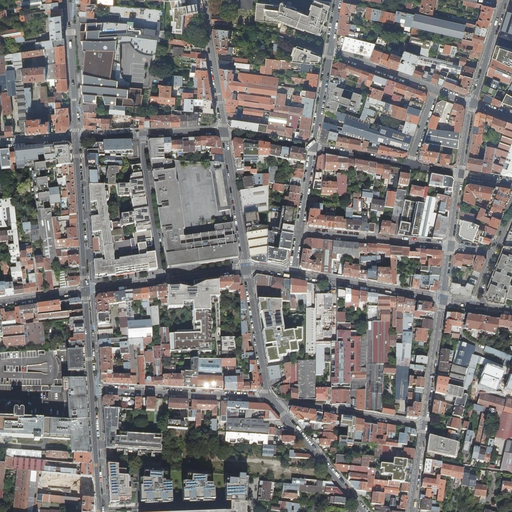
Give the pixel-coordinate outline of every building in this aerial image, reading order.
[(164,0),(165,0),(165,9),(164,31),(169,32),(170,32),(172,32),(184,34),(185,15),(185,0),(164,0)] [(185,0),(185,15),(192,14),(192,13),(199,13),(197,0),(185,0)] [(236,0),(236,9),(251,10),(252,0),(236,0)] [(258,12),(257,18),(268,20),(273,20),(279,21),(280,20),(281,20),(283,20),(302,28),(304,29),(314,32),(316,32),(317,32),(319,31),(320,30),(321,29),(321,28),(321,27),(323,25),(324,25),(325,22),(326,20),(329,12),(329,11),(330,12),(331,2),(317,0),(316,0),(311,16),(304,13),(304,12),(297,10),(298,8),(286,4),(286,6),(284,5),(283,10),(282,10),(282,5),(259,3),(258,12)] [(433,14),(436,0),(423,0),(421,11),(433,14)] [(478,21),(477,26),(489,29),(493,18),(496,8),(476,3),(464,0),(463,4),(476,8),(476,7),(481,9),(478,21)] [(342,14),(351,16),(352,11),(353,11),(352,13),(356,13),(358,5),(356,5),(344,2),(343,8),(342,14)] [(98,12),(99,4),(98,5),(90,4),(83,3),(82,11),(98,12)] [(84,94),(85,103),(95,103),(97,104),(98,94),(102,95),(105,104),(111,105),(116,105),(117,105),(118,95),(123,96),(123,106),(126,106),(141,107),(144,94),(142,94),(142,88),(130,87),(130,83),(118,82),(118,79),(111,78),(113,61),(120,63),(120,43),(131,42),(133,47),(137,50),(142,53),(148,55),(153,55),(153,57),(157,57),(157,53),(159,43),(159,37),(160,31),(163,31),(164,9),(113,5),(110,5),(109,14),(119,15),(120,22),(109,22),(97,23),(97,18),(81,17),(78,17),(78,21),(79,21),(80,22),(81,23),(82,23),(84,24),(87,23),(86,31),(80,31),(81,41),(84,41),(84,50),(87,51),(84,74),(85,75),(84,85),(82,85),(83,94),(84,94)] [(396,14),(390,12),(361,6),(360,10),(367,12),(365,19),(392,24),(393,21),(403,22),(402,26),(412,27),(415,15),(398,11),(397,11),(396,14)] [(511,38),(511,6),(510,6),(504,23),(500,36),(511,40),(511,38)] [(48,11),(48,13),(52,12),(53,17),(63,15),(63,11),(63,10),(63,9),(59,9),(53,10),(48,11)] [(251,19),(250,25),(256,26),(257,20),(257,18),(258,12),(235,9),(234,16),(247,17),(251,19)] [(81,10),(81,17),(97,18),(98,19),(98,12),(82,11),(81,10)] [(473,42),(475,34),(477,26),(474,25),(452,19),(444,17),(441,16),(433,14),(421,11),(417,10),(415,15),(412,27),(419,29),(460,38),(473,42)] [(193,35),(193,14),(192,14),(185,15),(184,34),(187,34),(193,35)] [(351,16),(342,14),(341,18),(341,22),(349,24),(350,20),(352,21),(353,16),(351,16)] [(49,39),(50,41),(53,40),(57,40),(65,39),(64,27),(63,15),(53,17),(51,17),(53,39),(49,39)] [(229,17),(212,15),(213,23),(229,25),(232,25),(233,23),(233,22),(232,20),(229,20),(229,17)] [(452,17),(452,19),(474,25),(475,22),(452,17)] [(302,28),(283,20),(282,22),(302,29),(302,28)] [(349,24),(341,22),(340,25),(339,29),(361,33),(362,26),(349,24)] [(314,32),(304,29),(321,36),(324,29),(323,29),(324,25),(323,25),(321,27),(321,28),(321,29),(320,30),(319,31),(317,32),(316,32),(314,32)] [(475,34),(487,37),(488,33),(489,29),(477,26),(475,34)] [(417,37),(419,29),(412,27),(410,36),(411,36),(417,37)] [(0,40),(7,39),(8,39),(25,36),(24,28),(0,31),(0,40)] [(229,40),(230,31),(229,30),(214,29),(216,38),(217,46),(229,47),(229,41),(231,41),(231,40),(229,40)] [(338,35),(359,40),(361,33),(339,29),(339,32),(338,35)] [(172,32),(171,39),(186,41),(187,34),(184,34),(172,32)] [(475,34),(473,42),(484,44),(486,40),(487,37),(475,34)] [(353,53),(371,57),(373,51),(376,44),(362,41),(359,40),(338,35),(337,41),(337,45),(339,49),(341,50),(353,53)] [(429,49),(431,41),(417,37),(411,36),(408,44),(421,47),(429,49)] [(376,43),(386,45),(388,39),(387,39),(382,38),(380,37),(379,37),(376,43)] [(474,46),(473,51),(482,53),(483,49),(484,44),(473,42),(460,38),(458,42),(454,41),(453,46),(457,47),(466,49),(467,46),(462,44),(462,43),(474,46)] [(57,40),(58,47),(65,46),(65,42),(65,39),(57,40)] [(511,41),(499,39),(494,56),(511,64),(511,41)] [(37,43),(38,50),(46,49),(53,48),(54,48),(53,40),(50,41),(37,43)] [(431,41),(429,49),(430,49),(450,55),(452,46),(431,41)] [(157,57),(155,67),(182,69),(183,69),(192,69),(194,69),(197,70),(198,64),(190,63),(191,61),(183,60),(183,56),(189,57),(189,55),(191,55),(191,52),(201,53),(205,54),(205,48),(202,48),(192,47),(184,46),(161,43),(159,43),(157,53),(157,57)] [(394,52),(393,51),(392,53),(392,54),(391,56),(388,66),(393,68),(398,70),(401,62),(403,58),(405,51),(408,44),(405,43),(403,47),(404,48),(403,52),(402,53),(401,54),(401,55),(401,57),(393,54),(394,52)] [(57,57),(66,56),(65,46),(58,47),(56,48),(57,57)] [(233,54),(233,47),(229,47),(217,46),(217,50),(218,53),(233,54)] [(306,51),(306,49),(297,46),(292,61),(293,61),(297,62),(301,62),(312,64),(312,61),(320,62),(321,56),(319,56),(306,51)] [(419,55),(420,55),(428,57),(430,49),(429,49),(421,47),(419,55)] [(54,64),(53,48),(46,49),(46,65),(47,67),(47,79),(55,79),(67,79),(66,63),(54,64)] [(54,64),(66,63),(66,56),(57,57),(56,48),(54,48),(53,48),(54,64)] [(44,65),(46,65),(46,49),(38,50),(22,52),(23,58),(44,55),(44,58),(43,58),(44,65)] [(463,66),(465,67),(465,65),(467,59),(455,56),(450,55),(430,49),(428,57),(420,55),(420,56),(417,64),(418,64),(423,65),(426,66),(428,67),(432,68),(436,69),(438,69),(440,69),(443,70),(447,71),(449,72),(461,75),(464,76),(465,73),(461,72),(463,66)] [(474,57),(480,58),(482,53),(473,51),(471,50),(471,53),(470,58),(473,58),(474,58),(474,57)] [(382,57),(374,54),(375,51),(373,51),(371,57),(370,60),(374,61),(379,63),(382,57)] [(420,56),(405,51),(403,58),(406,60),(405,63),(401,62),(398,70),(406,73),(413,75),(416,68),(412,66),(413,62),(417,64),(420,56)] [(10,96),(16,95),(18,95),(17,80),(16,70),(23,69),(23,58),(22,52),(8,54),(5,55),(9,92),(10,96)] [(383,53),(382,57),(379,63),(383,64),(388,66),(391,56),(383,53)] [(1,93),(9,92),(5,55),(0,55),(0,81),(1,89),(1,90),(1,93)] [(197,70),(208,71),(207,65),(206,59),(189,57),(183,56),(183,60),(191,61),(190,63),(198,64),(197,70)] [(280,68),(281,60),(276,59),(267,58),(266,66),(266,67),(273,68),(280,68)] [(490,67),(487,76),(493,78),(511,86),(511,83),(511,67),(493,58),(490,67)] [(229,69),(229,66),(230,62),(219,60),(220,65),(220,68),(221,76),(222,80),(234,81),(235,74),(233,74),(233,71),(235,71),(235,70),(234,70),(229,69)] [(281,60),(280,68),(292,69),(293,61),(292,61),(281,60)] [(350,73),(360,77),(362,70),(353,67),(343,64),(337,61),(334,63),(333,64),(344,67),(343,71),(342,73),(341,76),(341,77),(342,77),(346,78),(348,79),(349,78),(346,77),(347,73),(349,74),(350,72),(351,72),(350,73)] [(302,66),(302,71),(310,72),(312,72),(312,71),(311,71),(312,64),(301,62),(300,66),(302,66)] [(417,68),(418,64),(417,64),(416,68),(413,75),(417,76),(422,78),(426,66),(423,65),(422,69),(417,68)] [(432,68),(431,71),(433,72),(432,73),(431,72),(427,71),(428,67),(426,66),(422,78),(426,80),(432,82),(435,73),(436,69),(432,68)] [(476,69),(467,67),(465,67),(463,66),(461,72),(465,73),(464,76),(473,78),(476,71),(476,69)] [(47,67),(23,69),(24,80),(24,82),(47,80),(47,79),(47,67)] [(17,80),(24,80),(23,69),(16,70),(17,80)] [(436,74),(435,73),(432,82),(435,83),(438,84),(441,75),(443,70),(440,69),(438,69),(438,70),(437,70),(436,74)] [(197,70),(197,73),(196,77),(209,78),(209,74),(208,71),(197,70)] [(367,78),(365,85),(371,87),(375,75),(369,73),(362,70),(360,77),(358,83),(354,92),(359,94),(360,90),(359,90),(362,84),(361,84),(361,83),(364,77),(367,78)] [(446,76),(441,75),(438,84),(440,85),(444,86),(447,77),(449,72),(447,71),(446,76)] [(280,78),(278,78),(240,73),(239,82),(278,87),(278,86),(280,78)] [(341,83),(342,77),(341,77),(341,76),(338,75),(332,75),(331,79),(330,82),(338,83),(337,87),(340,88),(341,83)] [(382,87),(386,88),(389,80),(381,77),(375,75),(371,87),(376,88),(377,85),(382,87)] [(459,84),(458,84),(456,90),(465,94),(469,92),(471,84),(473,78),(464,76),(461,75),(459,82),(458,82),(460,83),(461,80),(463,81),(461,86),(460,86),(460,85),(459,84)] [(182,86),(183,76),(173,76),(172,86),(179,86),(182,86)] [(199,87),(211,88),(210,83),(209,78),(196,77),(195,77),(194,87),(198,87),(199,87)] [(459,82),(447,77),(444,86),(450,88),(456,90),(458,84),(458,82),(459,82)] [(493,78),(490,87),(498,90),(507,94),(511,86),(493,78)] [(55,92),(61,92),(68,92),(68,86),(67,79),(55,79),(55,86),(55,92)] [(24,80),(17,80),(18,95),(18,97),(19,103),(19,109),(22,109),(23,117),(20,117),(21,135),(25,135),(28,135),(25,88),(24,82),(24,80)] [(242,105),(243,105),(259,107),(259,110),(271,111),(275,112),(276,104),(277,93),(278,87),(239,82),(234,81),(222,80),(226,102),(226,105),(236,106),(238,106),(238,103),(242,103),(242,105)] [(387,101),(386,101),(386,102),(399,106),(400,104),(397,103),(399,98),(402,99),(403,97),(393,94),(394,90),(397,82),(392,81),(389,80),(386,88),(385,90),(385,91),(393,95),(395,96),(393,100),(388,99),(387,101)] [(338,83),(330,82),(326,107),(335,110),(337,111),(339,104),(349,107),(348,110),(357,113),(363,95),(359,94),(354,92),(352,100),(342,96),(344,89),(340,88),(337,87),(338,83)] [(394,90),(405,94),(406,94),(408,86),(402,84),(397,82),(394,90)] [(511,83),(511,86),(507,94),(503,102),(502,104),(511,108),(511,107),(511,96),(510,96),(511,92),(511,83)] [(494,98),(498,90),(490,87),(484,84),(483,88),(482,92),(494,97),(494,98)] [(158,94),(158,96),(171,97),(172,86),(158,85),(158,87),(162,88),(161,94),(158,94)] [(295,88),(278,86),(278,87),(277,93),(287,94),(293,95),(294,95),(294,90),(294,89),(295,88)] [(417,98),(416,101),(424,104),(426,100),(427,96),(425,92),(424,92),(412,88),(408,86),(406,94),(409,95),(417,98)] [(183,94),(183,98),(213,100),(212,94),(211,88),(199,87),(199,90),(181,89),(181,91),(180,91),(180,94),(183,94)] [(381,101),(385,91),(383,91),(376,88),(371,87),(370,90),(373,91),(372,95),(369,94),(368,96),(381,101)] [(31,88),(25,88),(28,135),(32,134),(43,133),(50,133),(49,120),(49,118),(42,118),(41,114),(36,114),(37,120),(33,120),(32,116),(31,115),(30,112),(31,112),(31,107),(32,107),(32,100),(31,88)] [(345,89),(343,95),(350,97),(350,96),(352,96),(354,92),(345,89)] [(385,91),(381,101),(385,102),(385,100),(386,101),(387,101),(388,99),(393,100),(395,96),(393,95),(385,91)] [(12,114),(10,96),(9,92),(1,93),(3,105),(4,115),(12,114)] [(61,102),(61,92),(55,92),(55,96),(52,96),(52,97),(48,98),(48,102),(49,103),(55,103),(56,103),(57,103),(59,102),(61,102)] [(494,97),(482,92),(481,94),(480,96),(482,100),(492,103),(494,98),(494,97)] [(276,104),(285,106),(286,100),(287,94),(277,93),(276,104)] [(154,112),(151,112),(151,118),(151,119),(151,120),(151,128),(162,127),(171,127),(172,114),(172,110),(172,104),(175,104),(175,103),(176,98),(171,97),(158,96),(151,96),(151,101),(171,104),(171,107),(170,107),(169,115),(165,116),(165,114),(158,114),(158,116),(153,116),(154,112)] [(423,109),(424,104),(416,101),(408,99),(404,98),(405,97),(403,97),(402,99),(400,104),(399,106),(386,102),(385,102),(381,101),(368,96),(361,119),(370,122),(375,123),(378,112),(408,121),(417,125),(419,120),(423,109)] [(304,97),(303,103),(306,103),(305,109),(304,116),(312,117),(313,112),(314,105),(315,98),(304,97)] [(503,102),(500,100),(496,99),(494,98),(492,103),(496,105),(501,106),(502,104),(503,102)] [(436,129),(440,118),(442,118),(448,102),(444,100),(438,103),(430,127),(436,129)] [(64,108),(63,102),(61,102),(59,102),(57,103),(56,103),(55,103),(49,103),(49,114),(49,115),(69,115),(69,108),(64,108)] [(97,113),(98,104),(97,104),(95,103),(85,103),(84,102),(84,104),(84,109),(84,112),(97,113)] [(452,104),(448,102),(442,118),(446,120),(452,104)] [(453,117),(453,120),(463,122),(464,118),(465,110),(463,106),(455,103),(452,114),(455,115),(455,117),(453,117)] [(288,106),(285,106),(276,104),(275,112),(287,114),(288,106)] [(116,105),(111,105),(110,114),(111,114),(118,115),(125,115),(126,106),(123,106),(117,105),(116,105)] [(236,110),(236,106),(226,105),(227,109),(227,112),(235,113),(236,112),(237,112),(237,111),(236,110)] [(288,106),(287,114),(289,114),(303,116),(304,116),(305,109),(299,108),(288,106)] [(327,108),(326,107),(325,112),(326,112),(336,115),(335,117),(335,118),(346,122),(348,114),(337,111),(335,110),(327,108)] [(264,116),(270,117),(271,111),(259,110),(245,108),(244,113),(262,116),(264,116)] [(174,114),(172,114),(171,127),(176,127),(181,126),(181,115),(181,111),(178,110),(178,115),(177,117),(174,118),(174,115),(174,114)] [(269,125),(287,127),(289,114),(287,114),(275,112),(271,111),(270,117),(269,121),(269,125)] [(110,125),(111,120),(111,119),(110,119),(111,114),(110,114),(102,113),(102,119),(96,118),(97,113),(84,112),(85,120),(85,127),(88,130),(96,130),(96,126),(91,126),(91,122),(99,123),(99,126),(102,126),(102,129),(106,129),(113,129),(113,125),(110,125)] [(193,116),(189,116),(189,126),(194,126),(197,126),(198,112),(195,112),(196,115),(193,115),(193,116)] [(260,123),(261,118),(260,117),(260,118),(244,116),(243,119),(237,118),(237,113),(235,113),(227,112),(228,117),(228,119),(260,123)] [(484,121),(486,121),(488,115),(484,114),(480,112),(476,114),(476,120),(475,126),(485,127),(486,124),(484,124),(484,121)] [(301,129),(303,116),(289,114),(287,127),(293,128),(300,129),(301,129)] [(361,119),(348,114),(346,122),(343,128),(342,134),(350,136),(352,137),(362,139),(364,140),(370,122),(361,119)] [(56,119),(57,132),(66,132),(66,131),(70,127),(70,122),(69,115),(49,115),(49,118),(49,120),(56,119)] [(133,118),(133,116),(128,116),(126,115),(125,129),(134,128),(134,125),(134,118),(133,118)] [(186,115),(181,115),(181,126),(185,126),(189,126),(189,116),(186,116),(186,115)] [(491,116),(488,115),(486,121),(488,121),(487,125),(488,125),(489,125),(488,125),(490,126),(492,126),(495,118),(491,116)] [(140,119),(139,128),(145,128),(145,121),(146,117),(134,116),(134,118),(136,118),(136,119),(138,119),(140,119)] [(303,116),(301,129),(310,130),(311,124),(312,117),(304,116),(303,116)] [(497,130),(504,133),(508,122),(502,120),(495,118),(492,126),(491,130),(491,131),(493,132),(494,129),(496,128),(497,130)] [(246,128),(259,131),(260,123),(228,119),(229,122),(229,123),(232,126),(246,128)] [(260,123),(259,131),(263,132),(268,132),(269,125),(269,121),(264,120),(263,120),(263,124),(260,123)] [(456,126),(456,127),(455,128),(454,128),(453,128),(452,131),(461,133),(462,126),(463,122),(453,120),(452,125),(456,126)] [(416,128),(417,125),(408,121),(406,125),(406,126),(401,124),(399,131),(413,136),(415,130),(416,128)] [(375,123),(370,122),(364,140),(370,142),(373,142),(376,143),(379,144),(381,145),(408,152),(411,144),(413,136),(399,131),(375,123)] [(499,147),(497,147),(492,173),(511,176),(511,123),(508,122),(504,133),(500,145),(499,147)] [(324,123),(323,129),(330,131),(339,133),(342,134),(343,128),(332,125),(324,123)] [(486,124),(485,127),(475,126),(474,130),(473,133),(483,135),(484,130),(484,128),(486,128),(487,129),(488,126),(487,126),(488,125),(487,125),(486,124)] [(287,127),(269,125),(268,132),(277,134),(285,135),(287,127)] [(13,126),(5,127),(6,137),(12,136),(14,136),(13,126)] [(292,137),(293,128),(287,127),(285,135),(292,137)] [(448,131),(436,129),(430,127),(424,142),(442,146),(458,149),(460,141),(460,140),(461,133),(452,131),(448,130),(448,131)] [(296,132),(295,137),(300,138),(306,139),(309,137),(310,130),(301,129),(300,129),(300,131),(301,131),(301,132),(296,132)] [(322,132),(322,135),(329,137),(330,131),(323,129),(322,132)] [(329,137),(337,139),(338,137),(339,133),(330,131),(329,137)] [(482,142),(483,135),(473,133),(473,138),(472,143),(480,145),(481,142),(482,142)] [(323,142),(327,143),(328,142),(329,142),(330,139),(328,139),(329,137),(322,135),(321,139),(323,142)] [(349,139),(338,137),(337,139),(336,145),(344,146),(349,147),(351,139),(352,137),(350,136),(349,139)] [(219,140),(217,138),(211,137),(206,138),(205,148),(211,149),(221,149),(219,140)] [(164,151),(163,139),(161,139),(160,140),(160,142),(158,142),(157,140),(151,140),(149,140),(149,141),(150,141),(151,158),(153,173),(160,217),(165,216),(166,216),(175,215),(175,214),(178,214),(175,194),(178,193),(176,183),(174,183),(174,179),(175,179),(172,160),(164,159),(163,152),(164,152),(164,151)] [(242,151),(241,158),(242,158),(243,158),(243,151),(243,140),(235,139),(232,142),(233,151),(235,159),(240,159),(240,152),(242,151)] [(361,141),(351,139),(349,147),(355,148),(363,150),(364,140),(362,139),(361,141)] [(95,144),(93,148),(87,156),(98,156),(103,157),(122,157),(124,157),(125,157),(125,153),(131,152),(131,150),(131,141),(110,141),(99,142),(99,144),(95,144)] [(375,146),(376,143),(373,142),(372,147),(368,146),(368,150),(374,152),(378,152),(380,148),(378,148),(375,147),(375,146)] [(429,146),(441,148),(442,146),(424,142),(419,157),(421,160),(429,162),(437,163),(440,153),(428,150),(429,146)] [(268,158),(269,158),(269,155),(269,145),(262,144),(257,143),(257,150),(257,156),(268,156),(268,158)] [(479,151),(480,145),(472,143),(471,147),(471,150),(479,151)] [(44,156),(44,161),(57,159),(58,167),(62,167),(73,166),(72,158),(71,146),(69,144),(55,145),(42,146),(44,156)] [(275,157),(280,158),(281,154),(282,147),(274,146),(269,145),(269,155),(274,157),(275,157)] [(407,155),(408,152),(381,145),(380,146),(380,148),(378,152),(403,157),(407,155)] [(28,147),(31,166),(38,222),(51,214),(50,209),(44,210),(43,203),(49,202),(48,190),(47,179),(40,180),(39,172),(46,172),(45,166),(45,164),(38,165),(37,157),(44,156),(42,146),(37,146),(28,147)] [(497,147),(494,147),(487,146),(486,152),(485,159),(484,162),(469,159),(468,166),(470,169),(481,171),(492,173),(497,147)] [(15,163),(16,168),(31,166),(28,147),(22,148),(14,148),(14,153),(15,163)] [(281,154),(289,156),(290,149),(285,148),(282,147),(281,154)] [(210,156),(222,157),(221,149),(211,149),(205,148),(205,151),(209,151),(211,151),(210,156)] [(0,159),(1,171),(11,170),(9,152),(8,149),(3,149),(0,149),(0,159)] [(288,161),(304,164),(306,154),(304,151),(295,150),(290,149),(289,156),(288,161)] [(478,158),(479,151),(471,150),(470,155),(469,159),(484,162),(485,159),(478,158)] [(452,155),(440,153),(437,163),(443,164),(446,165),(447,162),(450,163),(452,155)] [(209,160),(208,163),(209,163),(212,163),(223,164),(222,160),(222,157),(210,156),(208,156),(205,155),(204,160),(209,160)] [(314,181),(321,182),(321,171),(322,155),(321,155),(318,157),(314,177),(314,181)] [(325,171),(337,171),(337,169),(338,157),(331,156),(326,155),(325,171)] [(98,165),(98,158),(98,156),(87,156),(87,162),(88,167),(99,167),(100,167),(100,165),(98,165)] [(103,158),(102,167),(122,167),(122,158),(122,157),(103,157),(103,158)] [(337,169),(347,170),(347,169),(348,159),(342,158),(338,157),(337,169)] [(57,159),(44,161),(45,164),(45,166),(55,164),(56,167),(58,167),(57,159)] [(240,162),(240,159),(235,159),(237,171),(243,170),(243,168),(243,162),(240,162)] [(356,171),(367,173),(369,163),(361,162),(355,161),(354,167),(357,168),(356,171)] [(224,170),(223,164),(212,163),(209,163),(210,171),(213,171),(214,177),(225,175),(224,170)] [(372,176),(375,176),(376,164),(372,164),(369,163),(367,173),(372,174),(372,176)] [(268,174),(275,175),(276,170),(278,171),(278,166),(269,164),(268,174)] [(378,178),(382,179),(383,166),(379,165),(376,164),(375,176),(374,182),(376,183),(376,179),(377,180),(378,178)] [(140,165),(130,167),(132,179),(130,179),(131,186),(129,186),(122,186),(113,186),(116,197),(127,197),(126,196),(129,196),(132,208),(133,207),(133,210),(132,210),(133,213),(131,213),(120,215),(122,221),(121,222),(121,224),(122,223),(123,225),(135,222),(138,233),(150,231),(149,223),(149,220),(146,210),(147,210),(145,196),(144,188),(143,188),(143,185),(143,181),(142,181),(141,174),(139,175),(138,171),(141,171),(140,165)] [(62,171),(62,179),(73,177),(73,172),(73,166),(62,167),(62,169),(60,169),(61,171),(62,171)] [(384,186),(387,187),(391,167),(387,166),(383,166),(382,179),(385,179),(384,186)] [(89,182),(99,182),(99,167),(88,167),(88,175),(89,182)] [(101,181),(101,180),(101,175),(107,175),(107,186),(113,186),(122,186),(122,167),(102,167),(100,167),(99,167),(99,182),(100,181),(101,181)] [(387,188),(385,198),(384,207),(393,209),(395,199),(396,194),(397,189),(397,187),(401,169),(397,168),(393,189),(387,188)] [(292,169),(291,177),(302,179),(302,175),(303,171),(298,170),(292,169)] [(347,170),(337,169),(337,171),(341,171),(341,172),(337,172),(337,183),(336,190),(336,196),(346,197),(347,188),(347,170)] [(405,171),(405,170),(404,169),(401,169),(397,187),(399,188),(400,185),(407,187),(411,171),(406,170),(406,171),(408,175),(402,174),(405,171)] [(230,207),(226,181),(225,175),(214,177),(213,171),(210,171),(216,209),(230,207)] [(256,177),(256,188),(260,187),(268,186),(268,183),(268,174),(256,174),(256,177)] [(431,186),(452,189),(453,181),(451,178),(442,176),(431,174),(429,186),(431,186)] [(69,185),(66,186),(66,191),(62,192),(63,198),(67,198),(69,211),(61,212),(62,217),(76,215),(73,177),(62,179),(57,179),(58,185),(65,184),(65,183),(69,183),(69,185)] [(243,178),(245,188),(253,187),(252,177),(245,178),(243,178)] [(301,183),(302,179),(291,177),(290,185),(300,187),(301,183)] [(321,182),(314,181),(313,189),(317,190),(321,190),(321,189),(321,183),(321,182)] [(274,183),(273,191),(288,193),(288,192),(286,192),(283,192),(284,185),(274,183)] [(467,186),(464,200),(475,205),(477,197),(478,196),(486,198),(491,199),(495,189),(495,188),(496,188),(471,183),(467,186)] [(89,196),(91,196),(91,199),(89,199),(90,201),(92,201),(92,202),(96,202),(96,197),(104,197),(105,195),(105,186),(99,185),(89,185),(89,192),(89,196)] [(366,202),(371,203),(372,200),(372,197),(372,195),(369,194),(369,192),(371,192),(373,192),(374,185),(370,185),(369,191),(362,190),(362,194),(361,196),(361,198),(366,198),(366,202)] [(109,200),(107,186),(105,186),(105,195),(104,197),(96,197),(96,202),(92,202),(92,203),(90,203),(90,211),(106,210),(105,202),(106,202),(108,202),(108,200),(109,200)] [(260,187),(259,206),(268,205),(268,198),(268,190),(268,186),(260,187)] [(290,186),(289,194),(299,195),(300,191),(300,188),(290,186)] [(422,198),(421,204),(425,205),(425,203),(426,197),(428,188),(424,187),(424,189),(411,186),(410,195),(422,198)] [(268,205),(259,206),(260,187),(256,188),(254,188),(245,190),(240,191),(243,209),(244,215),(268,211),(268,205)] [(60,203),(58,188),(48,190),(49,202),(50,205),(60,203)] [(407,191),(397,189),(396,194),(395,199),(405,201),(405,200),(407,191)] [(288,198),(289,194),(288,193),(273,191),(268,190),(268,198),(284,200),(285,198),(288,198)] [(445,190),(444,197),(446,198),(447,196),(448,197),(447,198),(451,198),(452,191),(445,190)] [(165,216),(160,217),(162,234),(177,231),(177,230),(178,230),(179,229),(180,229),(181,229),(182,230),(182,231),(183,231),(184,238),(185,237),(178,193),(175,194),(178,214),(175,214),(175,215),(166,216),(165,216)] [(358,194),(353,193),(353,211),(357,212),(361,212),(361,208),(360,208),(360,207),(361,207),(361,201),(358,201),(358,194)] [(285,198),(284,200),(288,201),(298,203),(298,199),(299,195),(289,194),(288,198),(285,198)] [(445,212),(449,212),(451,198),(447,198),(448,197),(447,196),(446,198),(444,197),(440,196),(437,196),(436,197),(436,199),(436,200),(441,201),(438,213),(444,214),(445,212)] [(285,208),(297,210),(297,206),(298,203),(288,201),(284,200),(268,198),(268,205),(283,208),(285,208)] [(377,211),(379,211),(383,212),(384,207),(385,198),(382,198),(381,202),(378,201),(377,211)] [(7,227),(4,220),(7,220),(6,208),(10,208),(12,231),(7,232),(8,236),(14,236),(15,245),(9,246),(10,263),(15,263),(16,268),(11,268),(12,280),(17,279),(17,278),(22,277),(20,262),(16,263),(16,258),(20,257),(17,233),(14,199),(0,200),(0,227),(1,227),(4,227),(7,227)] [(392,216),(401,218),(405,201),(395,199),(393,209),(392,216)] [(407,236),(418,237),(425,205),(421,204),(405,200),(405,201),(401,218),(400,226),(398,235),(407,236)] [(280,234),(285,208),(283,208),(268,205),(268,211),(268,232),(274,233),(280,234)] [(427,238),(433,213),(434,207),(425,205),(418,237),(423,237),(427,238)] [(383,214),(392,216),(393,209),(384,207),(383,212),(383,214)] [(285,208),(280,234),(292,236),(292,234),(294,225),(297,210),(285,208)] [(487,217),(488,214),(485,213),(487,210),(482,208),(477,218),(491,223),(492,219),(487,217)] [(91,218),(107,217),(106,210),(90,211),(91,218)] [(475,214),(461,210),(461,215),(460,218),(473,222),(480,225),(481,222),(474,219),(475,214)] [(500,216),(501,214),(491,210),(490,213),(488,212),(488,214),(493,216),(499,218),(500,216)] [(268,232),(268,211),(244,215),(248,240),(251,260),(256,262),(267,264),(267,261),(267,249),(268,232)] [(321,214),(321,212),(312,212),(309,211),(307,224),(309,227),(325,228),(325,218),(318,217),(319,214),(321,214)] [(329,229),(334,229),(335,218),(335,213),(331,213),(325,212),(325,218),(325,228),(329,229)] [(428,238),(430,238),(433,226),(436,214),(433,213),(427,238),(428,238)] [(51,214),(38,222),(38,224),(39,230),(40,241),(42,257),(44,268),(44,272),(50,271),(51,271),(51,266),(57,266),(56,258),(57,258),(56,251),(55,249),(54,240),(51,218),(51,214)] [(62,217),(61,217),(57,217),(57,218),(51,218),(54,240),(61,240),(59,222),(64,221),(69,221),(69,229),(67,229),(67,240),(77,239),(76,229),(76,215),(62,217)] [(352,215),(352,231),(357,231),(360,232),(362,217),(362,216),(352,215)] [(98,261),(93,261),(94,265),(95,265),(95,269),(94,269),(94,276),(95,276),(107,274),(107,277),(117,276),(135,273),(134,266),(136,265),(136,259),(133,260),(132,256),(129,239),(124,240),(121,224),(121,222),(112,224),(110,216),(107,217),(91,218),(91,225),(93,225),(93,229),(91,229),(92,233),(94,233),(94,239),(92,239),(92,247),(93,254),(97,254),(98,261)] [(391,224),(396,225),(400,226),(401,218),(392,216),(391,224)] [(493,216),(492,219),(491,223),(490,224),(498,228),(500,224),(502,219),(499,218),(493,216)] [(434,231),(432,238),(442,239),(445,237),(448,218),(441,217),(438,217),(437,220),(435,231),(434,231)] [(342,219),(335,218),(334,229),(340,230),(345,230),(345,221),(342,221),(342,219)] [(463,240),(473,241),(474,238),(479,228),(480,225),(473,222),(460,218),(459,225),(460,225),(459,235),(463,240)] [(391,224),(381,222),(379,233),(384,234),(389,234),(391,224)] [(28,232),(31,231),(30,225),(30,223),(23,224),(22,224),(23,232),(26,232),(26,233),(28,233),(28,232)] [(233,226),(232,223),(214,226),(215,233),(223,231),(223,228),(233,226)] [(481,224),(480,225),(479,228),(482,230),(487,232),(495,235),(497,230),(481,224)] [(177,231),(162,234),(164,242),(165,242),(166,247),(165,247),(166,252),(197,248),(199,264),(201,263),(206,263),(205,261),(229,257),(229,259),(238,258),(233,226),(223,228),(223,231),(215,233),(185,237),(184,238),(183,231),(182,231),(182,230),(181,229),(180,229),(179,229),(178,230),(177,230),(177,231)] [(0,242),(8,242),(8,236),(7,232),(7,227),(4,227),(5,232),(2,232),(1,227),(0,227),(0,242)] [(481,233),(482,230),(479,228),(474,238),(482,242),(484,237),(485,237),(486,236),(483,234),(481,233)] [(32,242),(40,241),(39,230),(31,231),(32,242)] [(151,245),(152,245),(150,231),(138,233),(129,234),(131,249),(138,248),(145,247),(151,247),(151,245)] [(487,232),(486,236),(485,237),(484,237),(482,242),(482,243),(486,243),(489,244),(493,241),(494,239),(495,235),(487,232)] [(22,233),(17,233),(20,257),(20,262),(22,277),(24,294),(27,293),(31,293),(30,284),(26,285),(24,271),(23,271),(23,270),(22,270),(22,267),(27,266),(26,259),(26,254),(26,253),(23,253),(22,233)] [(280,234),(278,250),(288,252),(289,252),(290,246),(292,236),(280,234)] [(71,248),(78,248),(77,239),(67,240),(61,240),(54,240),(55,249),(71,248)] [(310,249),(311,249),(311,240),(307,239),(304,241),(303,246),(302,251),(311,252),(311,253),(311,251),(310,251),(310,249)] [(320,273),(330,274),(330,273),(331,272),(332,254),(333,242),(329,241),(323,241),(322,250),(321,256),(321,260),(321,263),(320,263),(320,273)] [(357,256),(357,244),(347,243),(333,242),(332,254),(336,255),(341,255),(356,256),(357,256)] [(367,245),(360,244),(359,257),(359,259),(359,262),(359,264),(361,264),(362,264),(362,262),(367,262),(376,262),(376,246),(369,245),(367,245)] [(511,245),(510,245),(505,245),(499,261),(498,261),(500,262),(497,269),(495,269),(488,288),(485,295),(486,298),(488,301),(497,302),(505,303),(507,297),(511,298),(511,284),(510,285),(511,282),(510,282),(511,277),(511,245)] [(386,257),(390,257),(390,247),(382,246),(376,246),(376,262),(376,264),(376,266),(380,266),(380,256),(378,257),(378,252),(386,253),(386,257)] [(393,257),(396,257),(402,257),(408,257),(409,253),(409,249),(403,248),(390,247),(390,257),(390,266),(390,271),(390,285),(396,286),(396,275),(396,265),(396,259),(393,259),(393,257)] [(197,248),(166,252),(168,268),(182,266),(199,264),(197,248)] [(288,253),(288,252),(278,250),(273,250),(267,249),(267,261),(282,264),(286,262),(288,253)] [(426,266),(425,267),(428,267),(429,267),(441,268),(441,262),(443,254),(440,251),(430,251),(421,250),(421,254),(420,258),(419,264),(425,265),(426,256),(430,257),(429,257),(432,257),(433,260),(428,260),(428,266),(426,265),(426,266)] [(308,257),(311,257),(311,255),(311,253),(311,252),(302,251),(301,259),(300,267),(302,270),(310,271),(311,262),(308,261),(308,260),(309,260),(309,258),(308,258),(308,257)] [(380,256),(380,266),(390,266),(390,257),(386,257),(386,253),(378,252),(378,257),(380,256)] [(458,265),(462,266),(463,262),(465,254),(458,253),(455,255),(453,269),(457,270),(457,267),(458,265)] [(152,270),(154,270),(153,263),(155,263),(154,254),(145,255),(146,256),(139,257),(139,255),(132,256),(133,260),(136,259),(136,265),(136,273),(152,270)] [(474,257),(475,255),(465,254),(463,262),(472,265),(474,258),(475,259),(475,257),(474,257)] [(36,255),(34,255),(34,258),(36,272),(38,271),(37,269),(44,268),(42,257),(36,258),(36,255)] [(334,269),(338,270),(339,270),(340,262),(341,261),(344,262),(346,262),(356,264),(356,259),(356,256),(341,255),(341,259),(336,259),(336,260),(334,264),(334,269)] [(478,255),(472,268),(474,269),(481,272),(484,265),(486,259),(484,256),(478,255)] [(69,267),(79,266),(78,257),(68,257),(68,263),(67,264),(67,265),(68,266),(69,267)] [(33,269),(32,258),(26,259),(27,266),(30,284),(31,293),(34,292),(36,292),(34,274),(30,275),(30,270),(33,269)] [(317,262),(311,262),(310,271),(315,272),(320,273),(320,263),(321,263),(321,260),(320,260),(317,259),(317,262)] [(6,262),(1,262),(3,284),(4,297),(12,296),(13,295),(13,288),(12,284),(6,284),(5,275),(7,275),(6,262)] [(345,264),(346,262),(344,262),(344,264),(343,272),(342,276),(349,278),(359,279),(359,271),(359,266),(345,264)] [(430,269),(429,276),(430,276),(439,277),(440,274),(441,268),(429,267),(429,269),(430,269)] [(367,271),(359,271),(359,279),(363,280),(367,281),(372,281),(376,282),(376,268),(371,268),(371,271),(367,271)] [(380,268),(376,268),(376,282),(384,283),(390,285),(390,271),(386,271),(386,270),(380,270),(380,268)] [(472,275),(479,277),(481,272),(474,269),(472,275)] [(53,290),(50,271),(44,272),(46,291),(50,290),(53,290)] [(68,272),(69,288),(78,286),(80,284),(80,280),(79,271),(68,272)] [(284,290),(285,280),(270,277),(257,275),(254,278),(257,295),(262,296),(262,300),(279,301),(290,302),(290,280),(287,280),(285,290),(284,290)] [(229,293),(233,293),(233,291),(232,277),(225,278),(219,279),(219,290),(226,290),(226,288),(229,288),(229,293)] [(460,284),(457,283),(452,282),(451,291),(452,293),(469,296),(470,295),(474,285),(475,286),(478,280),(471,277),(469,283),(468,282),(466,286),(460,286),(460,284)] [(184,284),(166,286),(167,304),(168,308),(182,308),(182,303),(192,303),(193,331),(177,332),(177,334),(169,334),(169,338),(170,352),(202,351),(202,352),(211,352),(210,299),(219,298),(219,297),(219,290),(219,279),(194,282),(195,287),(191,289),(184,287),(184,284)] [(298,299),(306,299),(306,283),(298,282),(290,280),(290,302),(290,310),(295,310),(295,303),(294,299),(297,299),(297,294),(298,294),(298,299)] [(430,286),(431,282),(429,281),(425,281),(420,281),(418,289),(424,290),(425,286),(430,286)] [(432,282),(432,283),(433,283),(433,286),(431,286),(431,287),(430,287),(429,291),(434,292),(437,290),(438,286),(438,283),(432,282)] [(162,304),(167,304),(166,286),(163,287),(157,287),(157,299),(157,300),(162,299),(162,304)] [(152,299),(157,299),(157,287),(148,289),(149,304),(151,304),(151,302),(152,302),(152,299)] [(337,299),(345,299),(345,290),(342,289),(337,288),(337,299)] [(142,312),(142,316),(150,315),(149,304),(148,289),(145,289),(140,290),(141,300),(141,308),(146,307),(147,312),(142,312)] [(133,301),(141,300),(140,290),(137,290),(132,291),(133,301)] [(130,306),(133,306),(133,301),(132,291),(130,291),(125,292),(125,303),(126,306),(127,306),(127,302),(130,302),(130,306)] [(350,307),(359,307),(359,292),(355,291),(351,291),(350,307)] [(125,303),(125,292),(121,292),(114,293),(115,304),(119,304),(125,303)] [(109,305),(115,304),(114,293),(104,295),(98,296),(96,298),(97,314),(98,325),(100,325),(102,324),(109,323),(108,320),(109,320),(108,310),(110,310),(109,305)] [(371,302),(378,302),(378,295),(373,294),(367,293),(367,302),(371,302)] [(381,322),(377,322),(377,365),(384,366),(389,366),(389,347),(390,337),(390,308),(390,297),(384,296),(378,295),(378,302),(378,311),(381,311),(381,322)] [(73,308),(73,312),(82,311),(82,307),(82,301),(78,299),(70,300),(49,303),(37,305),(38,314),(61,311),(61,310),(60,310),(60,307),(65,307),(65,308),(68,308),(69,307),(69,306),(71,306),(71,307),(71,308),(73,308)] [(151,306),(157,306),(157,300),(157,299),(152,299),(152,302),(151,302),(151,304),(149,304),(150,315),(151,338),(152,343),(152,347),(158,346),(158,342),(160,342),(160,338),(160,337),(159,328),(159,324),(152,325),(151,306)] [(403,312),(414,314),(414,312),(415,301),(410,300),(404,299),(403,312)] [(141,300),(133,301),(133,306),(133,308),(136,308),(136,313),(133,313),(134,322),(142,321),(142,316),(141,315),(141,308),(141,300)] [(262,300),(257,300),(259,314),(261,314),(262,320),(264,327),(262,327),(265,352),(267,364),(278,362),(277,358),(286,356),(286,353),(289,352),(289,353),(298,352),(297,342),(302,342),(302,330),(282,333),(281,330),(282,330),(278,306),(279,306),(279,301),(262,300)] [(127,306),(126,306),(127,322),(134,322),(133,313),(133,308),(133,306),(130,306),(130,302),(127,302),(127,306)] [(418,302),(416,312),(434,313),(434,312),(435,309),(431,304),(418,302)] [(119,304),(121,338),(128,337),(127,322),(126,306),(125,303),(119,304)] [(38,321),(38,316),(38,314),(37,305),(27,306),(19,307),(21,325),(39,323),(38,321)] [(61,311),(38,314),(38,316),(73,313),(73,312),(73,308),(71,308),(71,307),(71,306),(69,306),(69,307),(68,308),(65,308),(65,307),(60,307),(60,310),(61,310),(61,311)] [(157,306),(151,306),(152,325),(159,324),(158,306),(157,306)] [(15,321),(16,325),(21,325),(19,307),(14,308),(14,312),(5,314),(4,310),(0,310),(0,316),(1,326),(1,327),(7,326),(6,322),(15,321)] [(341,307),(337,307),(337,331),(350,331),(350,324),(345,324),(345,321),(345,313),(341,313),(341,307)] [(310,355),(316,355),(316,343),(316,309),(311,309),(309,309),(306,309),(306,355),(310,355)] [(74,317),(74,320),(83,319),(82,314),(82,311),(73,312),(73,313),(38,316),(38,321),(74,317)] [(245,311),(240,311),(241,334),(241,336),(248,335),(250,334),(248,324),(246,311),(245,311)] [(402,333),(412,333),(414,318),(414,314),(403,312),(402,320),(402,333)] [(447,313),(446,321),(462,323),(464,315),(461,315),(447,313)] [(150,315),(142,316),(142,321),(134,322),(127,322),(128,337),(128,339),(142,338),(151,338),(150,315)] [(499,320),(486,318),(485,319),(482,319),(482,317),(471,315),(467,315),(464,329),(495,334),(497,326),(499,320)] [(509,330),(510,330),(511,317),(504,316),(501,316),(499,320),(497,326),(509,328),(509,330)] [(74,320),(69,320),(70,331),(73,331),(73,336),(84,335),(83,326),(83,319),(74,320)] [(423,319),(421,329),(428,330),(432,331),(432,326),(433,321),(423,319)] [(459,327),(461,327),(462,323),(446,321),(445,321),(445,327),(444,333),(452,334),(459,335),(461,329),(458,328),(458,331),(451,330),(451,326),(456,327),(456,326),(459,326),(459,327)] [(377,322),(366,322),(366,331),(366,334),(366,365),(377,365),(377,322)] [(7,326),(1,327),(2,337),(3,347),(26,345),(26,346),(44,345),(43,326),(39,326),(39,323),(21,325),(16,325),(7,326)] [(168,328),(159,328),(160,337),(160,338),(169,338),(169,334),(168,328)] [(416,335),(412,334),(412,340),(419,342),(424,342),(426,343),(428,330),(421,329),(416,329),(416,335)] [(112,330),(98,331),(99,340),(103,339),(113,339),(112,330)] [(345,408),(350,408),(350,400),(350,379),(350,373),(350,365),(354,365),(354,373),(361,373),(361,369),(361,337),(350,337),(350,331),(337,331),(337,339),(342,339),(342,343),(337,343),(331,343),(331,349),(334,349),(334,355),(331,355),(331,361),(334,361),(334,367),(331,367),(331,373),(334,373),(334,379),(331,379),(331,389),(331,402),(331,405),(345,405),(345,407),(345,408)] [(412,333),(402,333),(402,344),(411,345),(412,340),(412,334),(412,333)] [(250,335),(250,334),(248,335),(241,336),(242,342),(244,355),(253,353),(252,347),(248,348),(247,341),(251,341),(250,335)] [(99,345),(99,350),(111,349),(119,349),(120,353),(120,354),(124,354),(129,354),(128,345),(128,339),(128,337),(121,338),(113,339),(103,339),(99,340),(99,345)] [(140,344),(140,350),(143,350),(142,338),(128,339),(128,345),(133,344),(140,344)] [(145,344),(152,343),(151,338),(142,338),(143,350),(145,349),(145,344)] [(164,357),(170,357),(170,352),(169,338),(160,338),(160,342),(160,346),(161,350),(164,349),(164,357)] [(234,338),(221,339),(221,355),(228,355),(228,351),(235,350),(234,338)] [(82,349),(84,349),(84,342),(84,341),(69,343),(69,344),(60,345),(60,350),(60,351),(66,351),(67,365),(83,364),(82,357),(83,358),(83,357),(84,357),(84,356),(85,356),(85,355),(84,354),(83,353),(82,353),(82,349)] [(474,347),(461,342),(458,341),(453,363),(468,367),(472,354),(474,347)] [(324,363),(331,363),(331,355),(331,349),(331,343),(316,343),(316,355),(316,361),(316,376),(321,376),(321,369),(324,369),(324,363)] [(395,400),(399,400),(407,401),(407,393),(408,391),(408,388),(409,377),(409,368),(410,365),(410,361),(411,355),(411,345),(402,344),(396,344),(396,347),(395,366),(395,374),(395,400)] [(161,350),(160,346),(158,346),(152,347),(152,352),(153,362),(153,363),(162,363),(161,359),(161,357),(160,350),(161,350)] [(485,351),(505,359),(510,361),(511,356),(502,352),(501,352),(491,348),(486,346),(486,347),(485,350),(484,350),(484,351),(485,351)] [(113,375),(113,371),(112,371),(111,353),(111,349),(99,350),(101,368),(101,381),(104,384),(131,385),(131,377),(130,362),(124,363),(124,370),(127,370),(127,372),(128,372),(128,375),(113,375)] [(453,352),(441,350),(439,362),(448,364),(448,362),(449,357),(452,358),(453,352)] [(4,353),(0,353),(0,385),(54,386),(54,381),(56,381),(57,378),(57,376),(58,374),(58,373),(58,372),(58,370),(58,369),(58,367),(58,366),(58,365),(57,363),(57,362),(57,361),(56,360),(56,358),(55,351),(51,351),(45,351),(33,351),(14,352),(7,353),(4,353)] [(120,353),(111,353),(112,371),(113,371),(113,375),(128,375),(128,372),(127,372),(127,370),(124,370),(124,363),(130,362),(129,360),(124,360),(124,354),(120,354),(120,353)] [(244,355),(242,355),(242,359),(246,359),(248,359),(248,362),(249,363),(249,373),(252,373),(252,379),(252,384),(249,384),(250,391),(256,392),(259,389),(257,377),(255,365),(255,363),(253,353),(244,355)] [(478,356),(472,354),(468,367),(475,369),(477,362),(495,370),(497,364),(485,359),(478,356)] [(411,355),(410,361),(414,362),(414,363),(427,365),(428,358),(422,357),(416,357),(417,356),(411,355)] [(183,377),(183,388),(197,388),(197,379),(197,376),(198,359),(190,359),(190,373),(183,372),(183,373),(183,377)] [(221,360),(198,359),(197,376),(204,377),(216,377),(222,378),(221,367),(221,360)] [(309,398),(315,398),(315,389),(316,376),(316,361),(310,361),(306,361),(298,361),(298,386),(298,390),(298,400),(306,401),(309,402),(309,398)] [(448,374),(450,364),(449,364),(448,364),(439,362),(438,373),(448,374)] [(163,387),(163,375),(162,375),(162,363),(153,363),(154,374),(154,386),(163,387)] [(448,396),(456,398),(456,399),(455,406),(462,408),(464,402),(465,402),(466,402),(468,395),(462,394),(463,389),(469,391),(471,385),(474,373),(475,369),(468,367),(453,363),(452,363),(452,364),(450,374),(447,386),(448,386),(446,396),(448,396)] [(85,364),(83,364),(67,365),(67,372),(86,371),(85,364)] [(502,366),(497,364),(495,370),(499,371),(506,374),(508,369),(502,366)] [(366,383),(369,384),(383,384),(383,374),(384,366),(377,365),(366,365),(366,369),(366,372),(366,379),(366,383)] [(280,378),(278,366),(268,368),(270,377),(271,387),(279,383),(279,379),(280,378)] [(389,366),(384,366),(383,374),(395,374),(395,366),(389,366)] [(422,377),(423,367),(415,366),(414,376),(422,377)] [(173,368),(170,368),(171,371),(171,375),(171,387),(176,387),(183,388),(183,377),(183,373),(183,372),(180,372),(180,375),(173,375),(173,368)] [(86,371),(67,372),(68,379),(86,379),(86,371)] [(495,380),(509,386),(511,378),(511,376),(506,374),(499,371),(495,380)] [(147,378),(147,379),(147,380),(145,380),(145,386),(148,386),(154,386),(154,374),(151,374),(151,376),(152,378),(151,378),(151,377),(150,377),(150,376),(149,376),(148,377),(147,377),(147,378)] [(450,374),(448,374),(448,375),(438,374),(435,393),(443,395),(445,395),(447,386),(450,374)] [(171,375),(163,375),(163,387),(167,387),(171,387),(171,375)] [(216,377),(204,377),(204,389),(212,389),(215,389),(216,377)] [(224,379),(224,390),(229,390),(236,391),(236,378),(226,379),(226,377),(224,378),(224,379)] [(412,381),(413,378),(409,377),(408,388),(411,388),(412,385),(415,386),(415,389),(423,390),(424,384),(425,380),(417,378),(416,380),(416,382),(413,381),(412,381)] [(282,397),(290,395),(290,390),(290,386),(290,378),(286,380),(279,383),(271,387),(272,390),(273,392),(276,396),(282,397)] [(0,420),(0,436),(33,438),(33,440),(35,440),(35,441),(39,441),(40,441),(40,438),(42,439),(42,438),(72,437),(72,453),(74,453),(91,455),(90,443),(90,440),(87,440),(86,436),(88,436),(87,420),(89,420),(88,412),(88,407),(87,394),(86,379),(68,379),(63,379),(63,387),(63,393),(68,393),(69,420),(69,424),(43,423),(23,422),(23,419),(24,412),(24,411),(23,410),(22,410),(22,409),(21,409),(20,410),(19,410),(19,411),(19,413),(18,413),(18,412),(18,411),(17,410),(16,409),(15,409),(14,410),(13,410),(13,411),(13,417),(13,421),(0,420)] [(377,413),(377,394),(369,394),(369,384),(366,383),(365,390),(365,411),(373,412),(377,413)] [(369,394),(377,394),(383,394),(383,384),(369,384),(369,394)] [(415,394),(407,393),(407,401),(407,403),(412,404),(421,405),(421,402),(422,394),(423,390),(415,389),(411,388),(408,388),(408,391),(412,391),(412,393),(415,393),(415,394)] [(315,401),(327,402),(327,389),(315,389),(315,398),(315,401)] [(356,401),(356,410),(358,410),(365,411),(365,390),(357,390),(356,401)] [(477,404),(503,412),(506,402),(506,400),(481,393),(477,404)] [(118,401),(118,396),(111,396),(105,396),(103,399),(103,407),(114,408),(115,402),(116,402),(116,400),(118,401)] [(127,397),(126,409),(135,409),(136,397),(127,397)] [(146,405),(146,410),(154,411),(156,398),(152,398),(147,398),(143,398),(143,399),(144,400),(143,405),(146,405)] [(188,407),(189,400),(186,400),(184,400),(177,400),(169,399),(168,409),(183,409),(188,410),(188,407)] [(197,409),(197,401),(194,400),(192,400),(192,407),(188,407),(188,410),(188,417),(197,418),(197,413),(197,411),(197,409)] [(211,420),(210,431),(216,432),(217,402),(208,401),(197,401),(197,409),(212,410),(212,420),(211,420)] [(445,404),(434,401),(433,406),(432,414),(442,416),(444,411),(446,411),(446,409),(450,409),(451,405),(445,404)] [(511,403),(506,402),(503,412),(511,414),(511,403)] [(265,411),(273,412),(268,406),(264,404),(257,404),(248,403),(248,410),(251,410),(265,411)] [(382,414),(394,416),(394,406),(382,404),(382,414)] [(410,409),(406,409),(405,418),(416,420),(419,417),(420,411),(421,405),(412,404),(412,408),(410,410),(410,409)] [(118,417),(119,414),(119,408),(116,408),(114,408),(103,407),(104,412),(104,423),(118,424),(118,417)] [(463,410),(454,407),(453,410),(451,410),(450,411),(450,412),(452,412),(452,416),(461,418),(463,410)] [(235,418),(236,409),(235,409),(227,408),(226,417),(226,418),(235,418)] [(245,419),(245,410),(239,409),(236,409),(235,418),(236,418),(245,419)] [(310,420),(309,423),(311,423),(314,423),(316,413),(303,411),(291,409),(290,412),(294,417),(298,422),(303,422),(303,419),(310,420)] [(265,416),(265,411),(251,410),(251,419),(254,419),(256,419),(256,417),(260,418),(260,416),(265,416)] [(265,411),(265,416),(265,419),(275,420),(280,420),(276,416),(273,412),(265,411)] [(503,439),(507,440),(511,420),(511,415),(501,412),(500,417),(495,437),(503,439)] [(321,420),(322,414),(316,413),(314,423),(323,424),(330,425),(331,418),(332,415),(324,414),(323,421),(321,420)] [(339,426),(339,422),(336,422),(337,416),(332,415),(330,424),(339,426)] [(352,443),(355,419),(340,417),(339,422),(339,426),(339,427),(347,428),(346,437),(338,437),(338,441),(337,445),(350,446),(349,454),(359,455),(359,452),(360,443),(352,443)] [(450,428),(449,431),(455,432),(456,430),(457,430),(458,428),(460,420),(448,417),(445,427),(450,428)] [(236,433),(236,418),(235,418),(226,418),(226,422),(226,433),(236,433)] [(236,418),(236,433),(253,434),(254,419),(251,419),(245,419),(236,418)] [(187,430),(188,420),(168,419),(167,428),(187,430)] [(275,425),(275,420),(265,419),(260,419),(256,419),(254,419),(253,434),(268,435),(269,428),(269,426),(269,424),(275,425)] [(355,419),(352,443),(360,443),(361,443),(364,423),(364,421),(355,419)] [(110,429),(116,429),(118,429),(118,424),(104,423),(105,442),(106,451),(106,457),(114,458),(114,449),(124,450),(127,450),(138,451),(141,451),(142,451),(152,452),(155,452),(161,452),(162,435),(119,432),(119,436),(114,436),(114,433),(110,432),(110,429)] [(377,425),(364,423),(361,443),(375,445),(376,440),(376,435),(377,425)] [(376,435),(384,436),(386,436),(387,424),(381,424),(377,423),(377,425),(376,435)] [(323,424),(323,433),(334,434),(335,425),(330,425),(323,424)] [(394,436),(395,426),(393,426),(387,424),(386,436),(385,446),(389,446),(397,447),(398,442),(390,441),(390,436),(394,436)] [(272,426),(269,426),(269,428),(268,435),(282,436),(294,437),(289,431),(277,430),(274,430),(275,428),(272,428),(272,426)] [(407,435),(408,432),(410,433),(411,428),(405,427),(404,434),(400,434),(400,431),(399,431),(398,442),(397,447),(403,448),(404,448),(406,448),(408,435),(407,435)] [(448,430),(446,440),(455,442),(457,434),(458,434),(458,435),(459,436),(460,433),(457,433),(455,432),(449,431),(448,430)] [(322,435),(322,439),(330,440),(334,441),(334,434),(323,433),(319,432),(319,435),(322,435)] [(472,433),(466,432),(465,435),(462,451),(468,453),(472,433)] [(236,433),(226,433),(225,442),(255,444),(259,445),(263,445),(267,445),(268,435),(253,434),(236,433)] [(429,435),(426,457),(433,458),(434,454),(455,458),(458,443),(455,442),(446,440),(437,437),(429,435)] [(383,440),(376,440),(375,445),(376,445),(382,446),(385,446),(386,436),(384,436),(383,440)] [(329,447),(330,440),(322,439),(312,438),(316,443),(317,442),(320,443),(319,446),(329,447)] [(487,447),(484,461),(489,462),(494,440),(489,438),(487,447)] [(375,454),(376,445),(375,445),(361,443),(360,443),(359,452),(360,452),(375,454)] [(262,456),(272,456),(273,446),(267,445),(263,445),(262,456)] [(480,448),(474,446),(473,450),(472,458),(477,459),(479,449),(480,448)] [(484,461),(487,447),(481,446),(480,450),(478,460),(484,461)] [(390,454),(388,454),(387,459),(391,459),(402,460),(412,461),(413,457),(414,449),(406,448),(404,448),(403,451),(391,449),(390,454)] [(41,459),(41,451),(6,449),(6,457),(41,459)] [(289,458),(313,459),(308,454),(308,453),(307,455),(302,455),(302,454),(295,454),(295,451),(290,451),(289,458)] [(511,454),(506,453),(506,451),(505,451),(502,464),(500,470),(504,470),(511,471),(511,454)] [(74,453),(73,463),(81,464),(92,465),(92,463),(91,460),(91,455),(74,453)] [(348,466),(349,456),(336,455),(335,464),(348,466)] [(362,456),(361,467),(366,468),(367,465),(368,465),(368,462),(370,462),(370,457),(362,456)] [(13,464),(14,458),(6,457),(5,463),(5,469),(13,470),(13,464)] [(44,466),(45,461),(14,458),(13,464),(44,466)] [(380,469),(389,470),(391,459),(387,459),(381,458),(380,469)] [(389,470),(401,472),(402,460),(391,459),(389,470)] [(402,460),(401,472),(411,473),(412,461),(402,460)] [(439,471),(440,471),(441,464),(441,463),(425,460),(425,465),(424,468),(423,473),(434,475),(435,472),(431,471),(432,467),(439,468),(439,471)] [(44,468),(44,466),(13,464),(13,470),(17,470),(42,472),(44,472),(44,468)] [(92,467),(92,465),(81,464),(80,473),(78,473),(78,471),(77,471),(44,468),(44,472),(93,477),(92,467)] [(348,473),(344,476),(349,483),(350,482),(351,482),(366,484),(373,484),(374,480),(375,469),(366,468),(361,467),(352,466),(348,466),(335,464),(333,464),(341,473),(342,473),(342,471),(350,472),(350,474),(348,473)] [(446,465),(441,464),(440,471),(440,475),(450,477),(452,466),(446,465)] [(125,466),(107,465),(109,503),(130,503),(129,477),(125,477),(125,466)] [(455,484),(457,484),(459,467),(455,467),(452,466),(450,477),(455,478),(455,482),(455,484)] [(164,469),(147,468),(146,479),(144,479),(141,479),(141,484),(140,484),(140,501),(146,501),(146,502),(154,502),(160,502),(166,502),(166,500),(172,500),(171,483),(165,483),(165,469),(164,469)] [(399,483),(402,483),(409,484),(411,473),(401,472),(389,470),(380,469),(375,469),(374,480),(388,481),(399,483)] [(17,470),(13,511),(35,511),(36,509),(37,494),(38,483),(39,483),(40,478),(41,478),(42,472),(17,470)] [(208,473),(190,471),(189,483),(186,483),(183,482),(184,490),(182,490),(183,499),(188,499),(188,501),(209,500),(209,499),(214,498),(214,489),(214,485),(213,485),(210,485),(207,484),(208,473)] [(38,483),(37,494),(94,499),(93,477),(44,472),(42,472),(41,478),(40,478),(39,483),(38,483)] [(434,475),(423,473),(423,476),(433,478),(435,479),(435,480),(436,480),(436,481),(422,479),(421,487),(432,488),(438,489),(439,480),(440,476),(434,475)] [(247,490),(248,476),(227,474),(226,486),(225,486),(225,500),(230,500),(230,502),(245,504),(247,490)] [(303,479),(303,485),(325,487),(337,488),(334,484),(332,482),(303,479)] [(398,496),(399,488),(388,486),(388,481),(374,480),(373,484),(366,484),(365,492),(366,492),(372,493),(391,495),(393,495),(398,496)] [(445,481),(439,480),(438,489),(437,495),(437,497),(436,501),(437,501),(442,502),(445,481)] [(273,492),(274,483),(260,481),(259,485),(262,485),(262,489),(259,489),(259,491),(270,492),(273,492)] [(511,483),(502,481),(501,491),(510,492),(511,483)] [(365,492),(366,484),(351,482),(350,482),(349,483),(352,487),(356,491),(365,492)] [(409,484),(402,483),(402,484),(401,492),(408,493),(408,491),(409,484)] [(474,495),(476,496),(485,497),(487,486),(475,484),(474,490),(474,494),(474,495)] [(298,485),(298,491),(325,493),(325,487),(303,485),(298,485)] [(333,494),(333,498),(345,499),(346,499),(342,493),(337,488),(325,487),(325,493),(333,494)] [(425,495),(420,495),(420,499),(422,499),(431,500),(432,499),(430,498),(431,496),(431,494),(437,495),(438,489),(432,488),(432,489),(427,488),(425,495)] [(269,501),(270,492),(259,491),(258,500),(269,501)] [(387,500),(390,500),(391,495),(372,493),(371,504),(383,506),(384,497),(387,498),(387,500)] [(36,509),(39,509),(40,509),(40,505),(39,503),(42,501),(68,504),(77,505),(78,498),(37,494),(36,509)] [(399,507),(397,506),(397,507),(396,509),(406,510),(406,506),(407,497),(401,496),(399,507)] [(94,511),(95,511),(94,499),(82,498),(81,504),(80,504),(80,506),(77,506),(77,510),(81,510),(80,511),(94,511)] [(421,509),(421,510),(434,511),(435,509),(431,509),(431,504),(436,505),(437,501),(436,501),(431,500),(422,499),(422,503),(421,503),(421,505),(422,506),(421,508),(421,509)] [(245,511),(245,508),(245,504),(230,502),(230,508),(230,511),(222,511),(245,511)] [(279,502),(279,504),(281,504),(281,509),(278,508),(271,508),(271,510),(284,511),(285,511),(286,503),(279,502)] [(292,503),(286,503),(285,511),(300,511),(301,504),(294,504),(294,506),(293,511),(291,511),(292,506),(292,503)]
